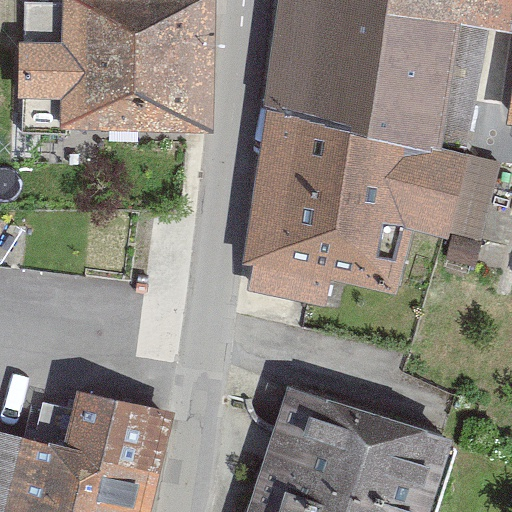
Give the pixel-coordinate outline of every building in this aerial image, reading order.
[(202,137),(205,0),(73,0),(73,45),(32,44),(31,100),(70,101),(70,135),(202,137)] [(415,4),(415,0),(293,0),(282,109),(456,146),(473,17),(415,4)] [(511,0),(415,0),(415,4),(473,17),(511,27),(511,0)] [(456,146),(282,109),(257,299),(332,313),(338,284),(408,296),(419,230),(463,240),(485,148),(456,146)] [(453,511),(476,443),(302,386),(261,511),(453,511)] [(161,511),(187,407),(83,387),(75,440),(0,425),(0,511),(161,511)]
